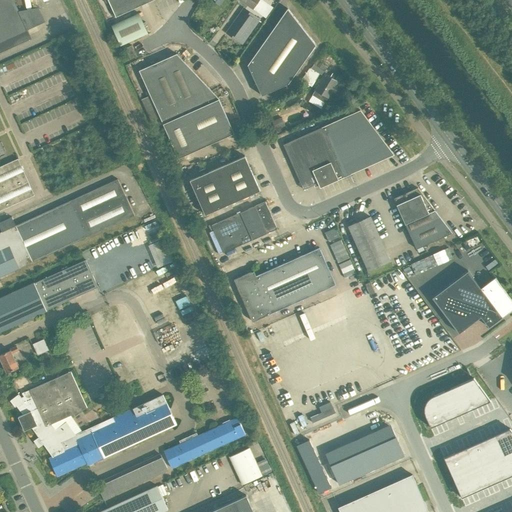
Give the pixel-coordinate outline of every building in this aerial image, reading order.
[(0,0),(0,53),(31,39),(13,0),(0,0)] [(108,0),(116,17),(153,0),(108,0)] [(261,0),(240,0),(241,0),(254,10),(261,0)] [(239,14),(227,32),(238,40),(250,23),(252,25),(257,18),(245,9),(241,15),(239,14)] [(248,65),(262,96),(288,83),(316,45),(288,9),(248,65)] [(148,33),(139,13),(111,26),(121,45),(148,33)] [(132,45),(125,48),(130,60),(137,57),(132,45)] [(154,127),(163,123),(178,158),(234,133),(219,99),(177,54),(139,70),(150,95),(141,99),(154,127)] [(317,60),(312,68),(322,74),(327,67),(317,60)] [(311,87),(318,74),(309,69),(301,81),(311,87)] [(338,82),(330,77),(325,74),(312,95),(325,103),(328,98),(338,82)] [(24,83),(27,91),(37,88),(34,80),(24,83)] [(348,93),(342,90),(338,97),(343,100),(348,93)] [(390,154),(359,112),(360,111),(360,110),(283,145),(303,189),(314,185),(315,186),(319,185),(320,188),(351,174),(350,172),(390,154)] [(245,156),(236,160),(239,166),(248,162),(245,156)] [(0,210),(34,195),(24,171),(21,166),(18,158),(0,166),(0,210)] [(34,163),(43,184),(74,169),(71,161),(69,162),(67,158),(60,161),(61,163),(49,169),(44,159),(34,163)] [(181,170),(191,166),(188,159),(179,164),(181,170)] [(239,166),(236,160),(217,168),(233,203),(260,191),(248,162),(239,166)] [(233,203),(217,168),(190,181),(205,215),(233,203)] [(118,179),(70,200),(87,237),(134,215),(118,179)] [(418,188),(394,199),(417,249),(452,233),(418,188)] [(0,276),(87,237),(70,200),(0,232),(0,276)] [(277,229),(265,202),(212,225),(224,252),(277,229)] [(464,214),(460,217),(466,227),(471,225),(464,214)] [(368,271),(390,261),(370,217),(348,227),(368,271)] [(320,228),(327,225),(324,218),(317,220),(320,228)] [(251,272),(233,280),(252,322),(335,285),(319,248),(253,277),(251,272)] [(338,262),(342,271),(352,267),(348,258),(338,262)] [(86,260),(0,298),(0,331),(98,287),(86,260)] [(495,277),(494,278),(481,288),(468,271),(432,297),(459,333),(481,317),(489,327),(503,317),(502,316),(507,311),(508,312),(511,309),(511,301),(495,279),(496,278),(495,277)] [(33,344),(38,355),(49,350),(44,339),(33,344)] [(10,350),(0,354),(0,356),(7,373),(19,367),(13,354),(19,351),(16,346),(9,349),(10,350)] [(87,408),(71,372),(24,393),(23,391),(31,388),(26,377),(14,382),(19,393),(21,395),(20,396),(18,394),(10,401),(15,407),(17,406),(23,415),(18,417),(25,431),(32,427),(39,438),(35,441),(39,446),(44,444),(53,457),(50,458),(49,458),(57,476),(87,462),(89,465),(177,425),(163,395),(76,434),(67,422),(56,430),(52,424),(87,408)] [(474,377),(447,389),(458,414),(490,400),(474,377)] [(425,406),(424,409),(424,412),(425,414),(431,426),(458,414),(447,389),(433,395),(431,396),(429,398),(427,400),(425,403),(425,406)] [(319,407),(321,413),(310,418),(313,423),(335,413),(331,402),(319,407)] [(181,444),(164,452),(172,469),(246,435),(238,418),(198,436),(197,433),(179,441),(181,444)] [(391,427),(327,456),(339,484),(404,455),(391,427)] [(511,431),(510,428),(494,435),(503,454),(508,452),(511,450),(511,431)] [(494,435),(481,441),(489,460),(494,458),(503,454),(494,435)] [(330,488),(309,441),(297,446),(318,493),(330,488)] [(481,441),(467,447),(476,467),(480,465),(489,460),(481,441)] [(467,447),(444,457),(453,477),(476,467),(467,447)] [(249,449),(229,458),(242,486),(262,477),(249,449)] [(503,454),(494,458),(503,478),(511,474),(511,461),(508,452),(503,454)] [(160,453),(98,482),(106,498),(168,470),(160,453)] [(489,460),(480,465),(489,484),(503,478),(494,458),(489,460)] [(476,467),(453,477),(461,497),(489,484),(480,465),(476,467)] [(412,474),(393,482),(402,501),(420,493),(412,474)] [(393,482),(384,486),(393,505),(395,511),(406,511),(402,501),(393,482)] [(100,511),(161,511),(168,509),(157,486),(100,511)] [(384,486),(375,490),(383,509),(393,505),(384,486)] [(375,490),(366,495),(373,511),(377,511),(383,509),(375,490)] [(420,493),(402,501),(406,511),(427,511),(429,511),(420,493)] [(254,511),(246,494),(206,511),(254,511)] [(373,511),(366,495),(352,501),(357,511),(373,511)] [(357,511),(352,501),(338,507),(340,511),(357,511)]
